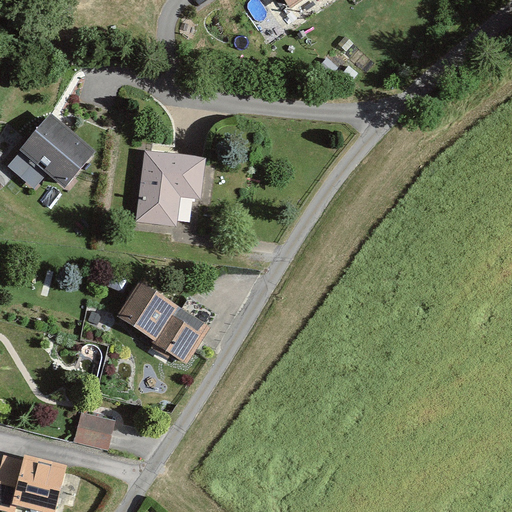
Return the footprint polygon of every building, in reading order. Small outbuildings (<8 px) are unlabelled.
[(282,0),(291,12),(307,0),(282,0)] [(95,153),(50,116),(20,151),(65,188),(95,153)] [(204,158),(143,151),(134,222),(176,227),(180,198),(199,201),(204,158)] [(185,313),(136,283),(111,324),(187,370),(205,341),(178,324),(185,313)] [(114,422),(83,413),(74,443),(106,452),(114,422)] [(23,462),(2,457),(0,466),(0,511),(3,511),(14,511),(16,510),(25,511),(56,511),(68,468),(24,457),(23,462)]
